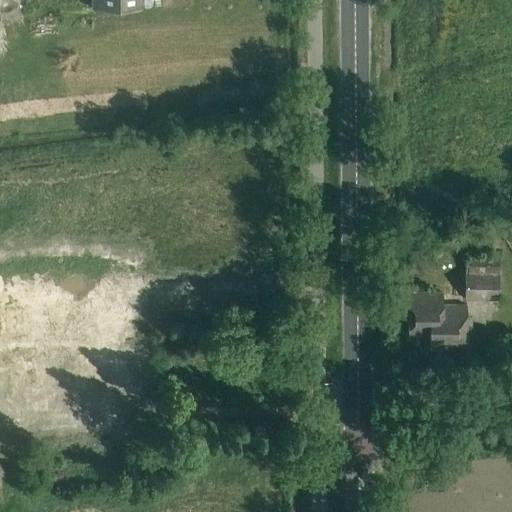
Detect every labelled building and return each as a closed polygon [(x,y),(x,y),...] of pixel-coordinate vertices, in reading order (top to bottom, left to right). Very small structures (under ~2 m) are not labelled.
[(92,0),(92,10),(141,9),(140,0),(92,0)] [(14,263),(13,332),(100,333),(100,346),(122,347),(123,264),(14,263)] [(477,338),(479,327),(506,331),(511,284),(477,280),(472,322),(478,323),(476,338),(477,338)] [(476,335),(476,323),(462,323),(462,303),(419,303),(419,335),(476,335)] [(29,427),(125,433),(127,392),(154,394),(155,371),(128,370),(129,360),(34,354),(29,427)] [(100,465),(100,445),(87,444),(87,465),(100,465)] [(69,449),(71,464),(83,462),(82,447),(69,449)]
